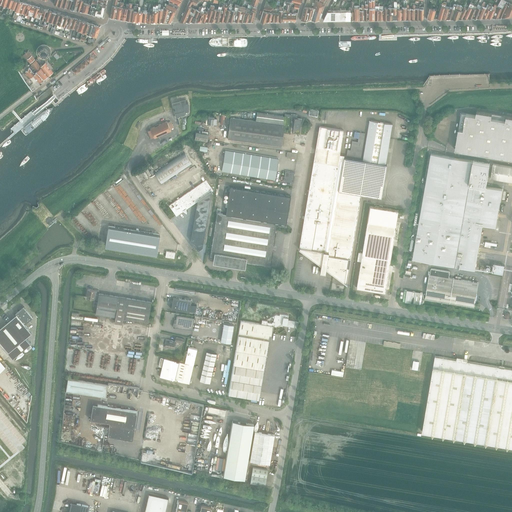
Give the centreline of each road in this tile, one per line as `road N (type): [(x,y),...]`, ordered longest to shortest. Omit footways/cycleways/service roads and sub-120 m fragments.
road 1 (unclassified): [(287,416),(152,385),(163,273)]
road 2 (tertiary): [(37,511),(51,265)]
road 3 (unclassified): [(190,95),(425,88)]
road 4 (unclassified): [(393,312),(425,88)]
road 5 (unclassified): [(285,293),(310,128),(343,121)]
road 6 (unknown): [(492,352),(327,321)]
road 7 (unclassified): [(196,278),(196,259),(128,172)]
road 8 (unclassified): [(287,416),(309,297)]
road 9 (tertiary): [(511,330),(393,312)]
